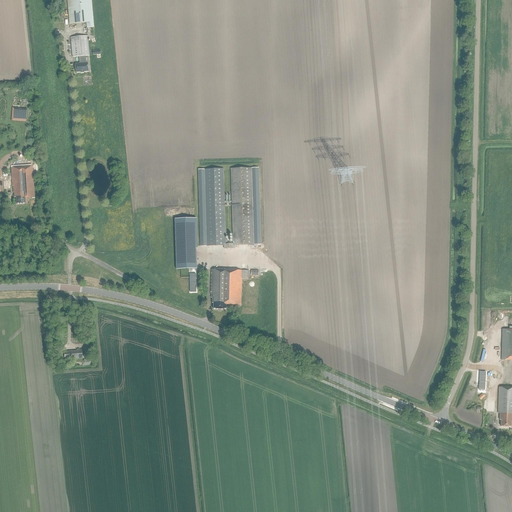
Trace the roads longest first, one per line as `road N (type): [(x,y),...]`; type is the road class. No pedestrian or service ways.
road 1 (unclassified): [(440,423),(471,327),(478,0)]
road 2 (secondary): [(440,423),(187,317),(69,287)]
road 3 (unclassified): [(146,289),(72,248),(0,223)]
